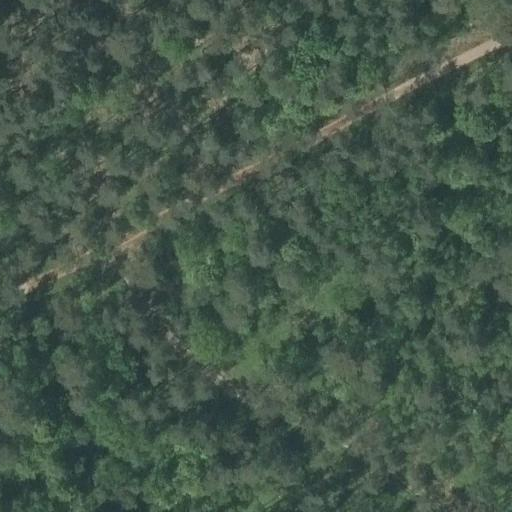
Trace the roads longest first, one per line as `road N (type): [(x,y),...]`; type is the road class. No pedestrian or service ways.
road 1 (track): [(0,304),(511,39)]
road 2 (track): [(108,249),(182,357),(262,415),(331,435),(434,511)]
